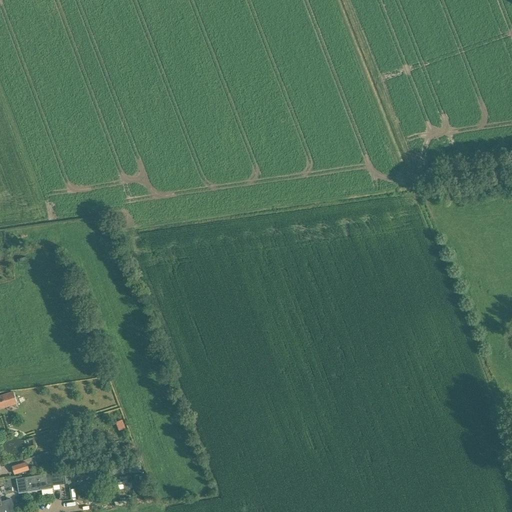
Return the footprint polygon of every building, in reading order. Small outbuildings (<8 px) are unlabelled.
[(17,404),(14,391),(2,395),(6,407),(17,404)] [(115,423),(118,431),(125,428),(122,420),(115,423)] [(140,460),(109,465),(110,474),(142,470),(140,460)] [(27,463),(13,467),(15,475),(29,470),(27,463)] [(88,468),(74,470),(74,477),(88,476),(88,468)] [(66,484),(64,471),(26,478),(26,481),(28,491),(40,489),(40,488),(43,487),(66,484)]
